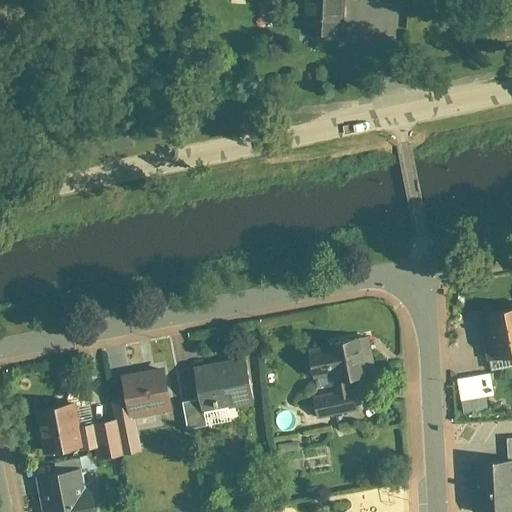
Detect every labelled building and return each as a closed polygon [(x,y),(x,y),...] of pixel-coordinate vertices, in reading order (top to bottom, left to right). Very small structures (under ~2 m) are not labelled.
[(337,29),(338,0),(308,0),(307,28),(337,29)] [(511,313),(484,319),(493,366),(511,362),(511,313)] [(379,371),(371,333),(311,346),(317,377),(334,373),(336,381),(354,377),(379,371)] [(202,397),(204,408),(256,398),(247,354),(195,364),(202,397)] [(132,393),(137,416),(177,408),(168,363),(128,371),(132,393)] [(492,372),(459,377),(462,399),(496,394),(492,372)] [(354,377),(336,381),(338,391),(317,395),(322,416),(360,408),(354,377)] [(118,417),(125,453),(143,449),(137,416),(132,393),(114,396),(118,417)] [(204,408),(202,397),(185,401),(191,428),(207,425),(204,408)] [(36,407),(45,450),(86,442),(83,424),(78,398),(36,407)] [(118,417),(96,422),(100,445),(103,457),(125,453),(118,417)] [(96,422),(83,424),(86,442),(88,447),(100,445),(96,422)] [(511,461),(510,461),(473,463),(475,511),(511,509),(511,461)] [(83,465),(38,474),(44,503),(45,511),(100,511),(95,486),(87,487),(83,465)]
